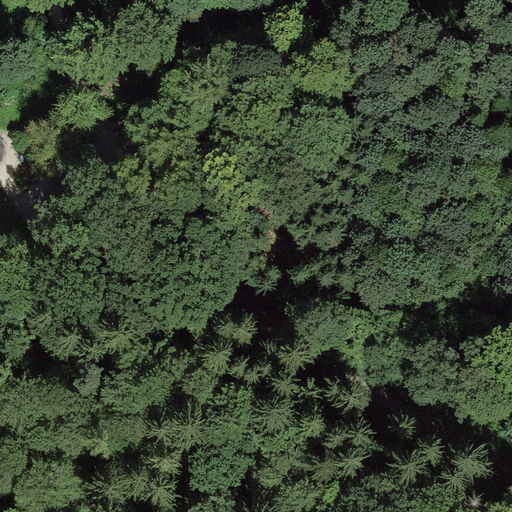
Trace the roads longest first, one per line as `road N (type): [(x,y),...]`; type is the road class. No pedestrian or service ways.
road 1 (track): [(355,0),(257,31),(162,85),(119,166),(47,263)]
road 2 (track): [(258,318),(119,166),(42,0)]
road 3 (track): [(511,470),(326,372),(258,318)]
road 4 (track): [(258,318),(47,263),(0,261)]
